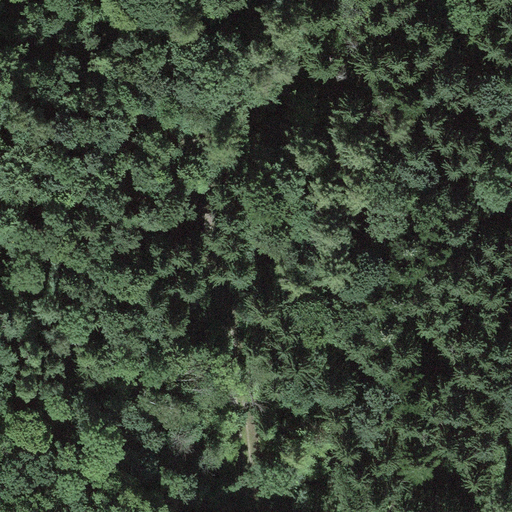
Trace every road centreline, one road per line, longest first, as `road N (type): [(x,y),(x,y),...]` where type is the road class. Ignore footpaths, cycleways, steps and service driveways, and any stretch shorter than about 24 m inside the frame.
road 1 (track): [(252,511),(233,351),(166,28),(137,0)]
road 2 (track): [(0,354),(16,390),(40,511)]
